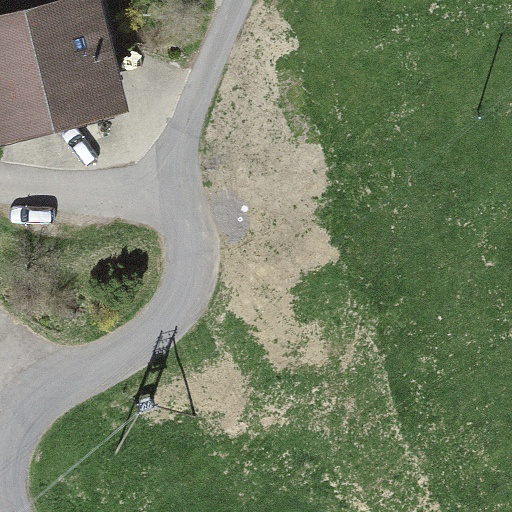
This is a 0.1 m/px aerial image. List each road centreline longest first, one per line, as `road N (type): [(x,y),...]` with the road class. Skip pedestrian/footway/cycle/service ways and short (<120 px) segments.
road 1 (unclassified): [(239,0),(188,124),(178,175),(191,260),(183,303),(22,422),(6,450),(12,511)]
road 2 (track): [(0,180),(188,224)]
